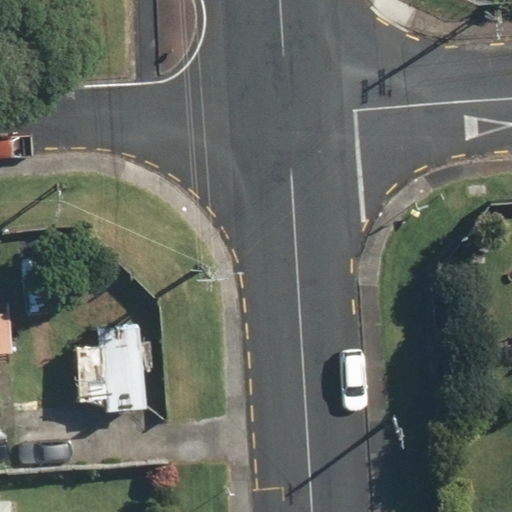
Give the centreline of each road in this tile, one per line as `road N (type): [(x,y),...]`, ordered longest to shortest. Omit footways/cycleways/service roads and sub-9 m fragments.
road 1 (tertiary): [(306,511),(278,104)]
road 2 (residential): [(278,104),(0,121)]
road 3 (residential): [(278,104),(511,90)]
